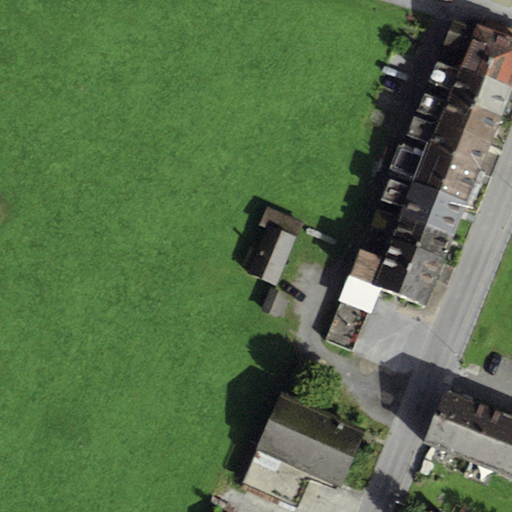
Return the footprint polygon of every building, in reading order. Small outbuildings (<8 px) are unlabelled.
[(462,53),(468,55),(462,72),(511,91),(511,88),(511,33),(482,22),(478,33),(455,25),(442,55),(459,61),(462,53)] [(430,85),(453,94),(451,100),(500,119),(511,91),(462,72),(459,78),(437,69),(430,85)] [(419,113),(441,123),(440,127),(489,145),(500,119),(451,100),(447,107),(425,98),(419,113)] [(409,137),(432,146),(429,154),(479,172),(489,145),(440,127),(438,131),(415,122),(409,137)] [(396,170),(419,179),(415,188),(464,207),(479,172),(429,154),(428,156),(420,153),(417,160),(402,154),(396,170)] [(383,201),(406,210),(403,217),(453,236),(464,207),(415,188),(413,194),(390,185),(383,201)] [(253,268),(250,275),(275,286),(301,224),(268,211),(262,226),(269,229),(259,253),(252,250),(245,265),(253,268)] [(374,228),(396,237),(393,244),(442,263),(453,236),(403,217),(401,223),(379,214),(374,228)] [(378,290),(425,308),(442,263),(393,244),(384,265),(361,256),(326,342),(352,353),(378,290)] [(284,297),(272,293),(264,311),(276,316),(284,297)] [(511,480),(511,422),(479,410),(447,397),(427,446),(511,480)] [(301,410),(304,404),(295,400),(292,406),(301,410)] [(296,507),(312,471),(339,484),(360,437),(301,410),(292,406),(283,402),(246,484),(296,507)]
